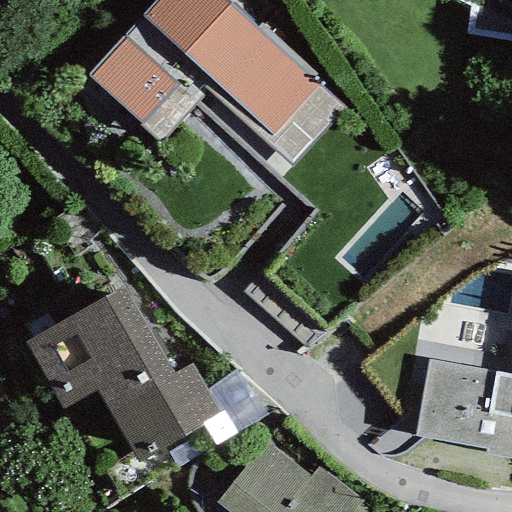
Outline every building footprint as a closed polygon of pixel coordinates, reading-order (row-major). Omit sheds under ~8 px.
[(257,30),(224,0),(154,0),(141,15),(210,79),(204,86),(290,165),(343,109),(318,85),(323,80),(263,25),(257,30)] [(511,0),(456,0),(471,7),(467,33),(511,40),(511,0)] [(177,86),(122,37),(87,76),(141,125),(177,86)] [(421,214),(396,192),(338,257),(362,279),(421,214)] [(122,287),(24,343),(62,409),(95,389),(137,461),(221,412),(192,362),(173,373),(122,287)] [(511,375),(427,361),(413,436),(485,449),(484,454),(511,459),(511,375)] [(308,477),(265,442),(215,504),(224,511),(366,511),(369,508),(316,466),(308,477)]
